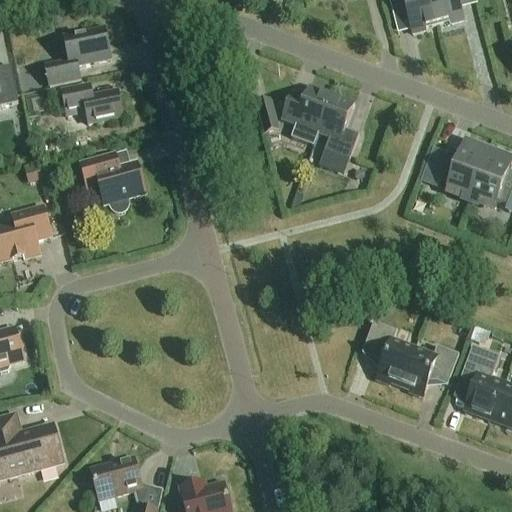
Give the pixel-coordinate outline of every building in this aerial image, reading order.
[(388,0),(393,18),(406,14),(412,38),(425,35),(424,31),(437,28),(429,0),(388,0)] [(429,0),(437,28),(450,25),(451,28),(463,24),(459,11),(456,0),(429,0)] [(77,70),(111,64),(104,32),(63,41),(68,65),(44,70),(49,90),(80,84),(77,70)] [(0,110),(18,106),(12,78),(0,80),(0,110)] [(88,128),(123,121),(117,96),(92,101),(89,89),(61,95),(66,120),(85,116),(88,128)] [(318,137),(332,99),(309,91),(305,102),(291,97),(281,123),(318,137)] [(29,119),(48,115),(44,98),(26,102),(29,119)] [(354,108),(332,99),(318,137),(329,141),(324,154),(349,163),(358,138),(345,133),(354,108)] [(256,108),(264,137),(278,133),(270,104),(256,108)] [(450,154),(439,184),(451,188),(449,193),(471,202),(488,157),(465,149),(462,158),(450,154)] [(488,157),(471,202),(494,210),(496,205),(507,209),(505,214),(511,216),(511,176),(507,175),(510,166),(488,157)] [(127,204),(146,199),(137,167),(110,174),(107,160),(80,168),(84,183),(95,180),(104,211),(110,209),(111,211),(112,214),(115,216),(118,217),(121,217),(124,215),(126,213),(128,210),(128,206),(127,204)] [(29,188),(46,183),(41,165),(23,170),(29,188)] [(36,245),(51,241),(42,211),(12,219),(14,227),(0,231),(0,267),(23,261),(23,263),(40,259),(36,245)] [(390,387),(401,391),(415,353),(393,344),(396,335),(373,326),(362,357),(376,362),(382,368),(376,384),(389,389),(390,387)] [(9,369),(24,365),(15,332),(0,336),(0,376),(0,377),(8,375),(10,371),(9,369)] [(415,353),(401,391),(410,394),(410,396),(422,401),(428,385),(436,385),(447,389),(459,358),(437,350),(433,359),(415,353)] [(464,414),(491,424),(505,386),(491,381),(499,360),(472,350),(460,382),(474,387),(464,414)] [(511,388),(505,386),(491,424),(511,431),(511,388)] [(0,485),(63,469),(52,429),(21,438),(16,419),(0,422),(0,485)] [(99,505),(142,494),(134,462),(90,474),(99,505)] [(229,511),(223,487),(206,492),(204,486),(180,492),(185,511),(229,511)]
